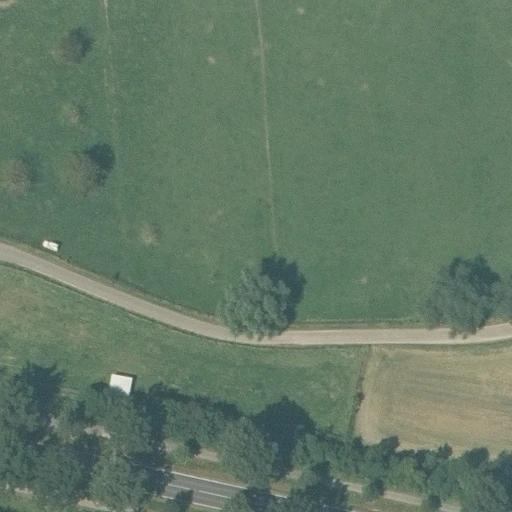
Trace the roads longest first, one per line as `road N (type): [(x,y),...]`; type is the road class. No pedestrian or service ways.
road 1 (unclassified): [(0,250),(214,331),(312,336),(511,327)]
road 2 (primary): [(294,511),(0,447)]
